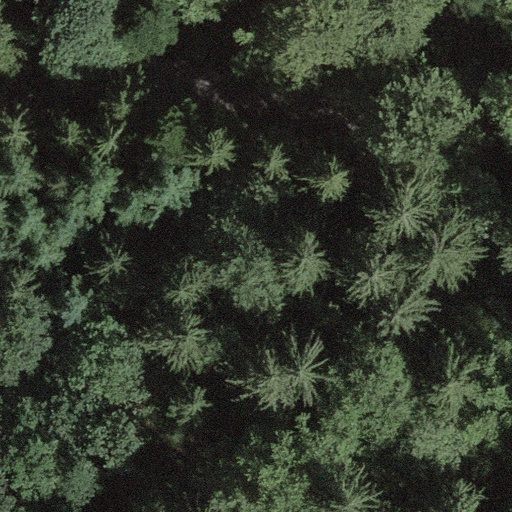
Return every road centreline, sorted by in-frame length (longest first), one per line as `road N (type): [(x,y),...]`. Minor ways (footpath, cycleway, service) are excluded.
road 1 (track): [(0,83),(83,60),(329,104),(486,110),(511,98)]
road 2 (track): [(511,122),(396,69),(142,0)]
